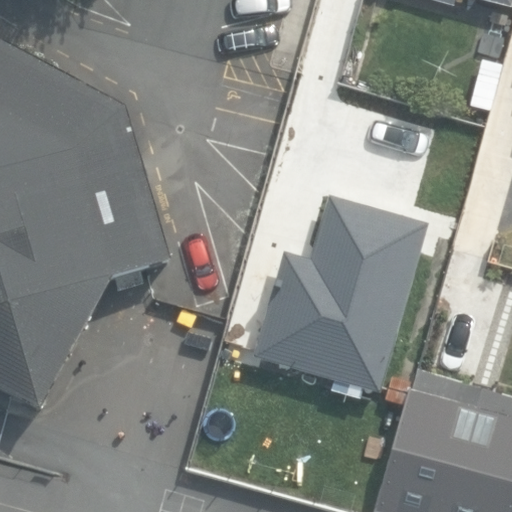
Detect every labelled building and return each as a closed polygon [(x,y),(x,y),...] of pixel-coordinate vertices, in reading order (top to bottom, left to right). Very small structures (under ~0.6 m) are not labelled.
[(217,0),(209,32),(303,57),(318,0),(217,0)] [(137,109),(0,35),(0,381),(54,410),(124,274),(182,258),(137,109)] [(387,392),(436,222),(335,193),(316,258),(290,250),(259,356),(339,379),(336,390),(366,398),(370,387),(387,392)] [(511,511),(511,390),(422,365),(418,380),(410,405),(379,511),(511,511)] [(410,405),(418,380),(396,375),(390,400),(410,405)]
